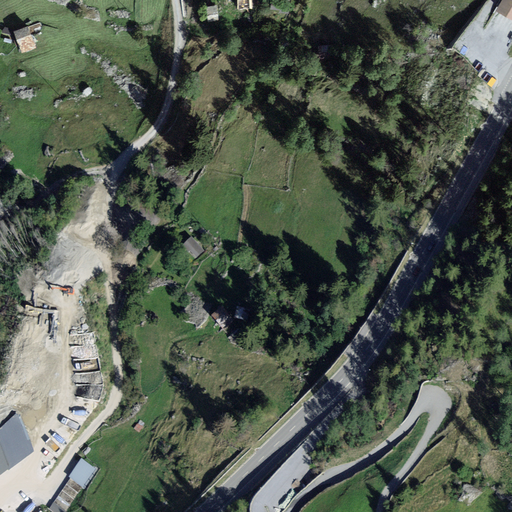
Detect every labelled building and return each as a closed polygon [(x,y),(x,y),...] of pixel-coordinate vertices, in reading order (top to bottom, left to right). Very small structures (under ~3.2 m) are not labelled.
[(511,13),(511,0),(492,0),(491,3),(511,15),(511,13)] [(22,49),(38,44),(30,19),(14,24),(22,49)] [(193,234),(183,242),(196,257),(205,249),(193,234)] [(213,313),(225,327),(235,318),(223,304),(213,313)] [(0,427),(0,476),(29,456),(14,415),(0,427)] [(87,486),(98,465),(81,456),(70,477),(87,486)]
